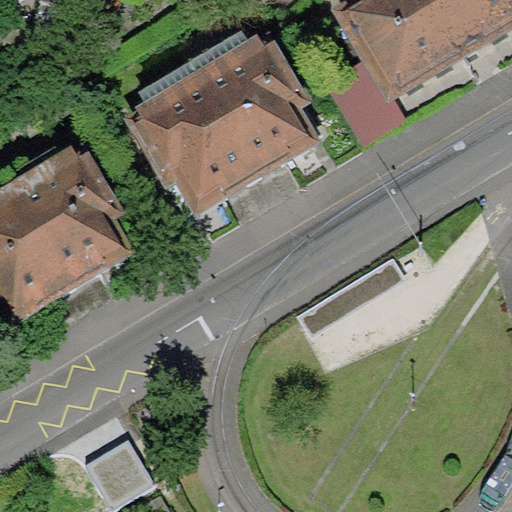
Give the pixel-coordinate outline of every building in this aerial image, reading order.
[(511,0),(377,0),(342,21),(389,101),(511,27),(511,0)] [(228,72),(231,77),(202,94),(254,182),(268,173),(311,148),(290,114),(301,108),(266,49),(228,72)] [(177,182),(197,216),(205,210),(254,182),(202,94),(172,112),(169,107),(132,129),(167,188),(177,182)] [(54,157),(5,187),(68,292),(77,287),(125,259),(105,225),(115,218),(80,160),(62,171),(54,157)] [(22,320),(68,292),(5,187),(3,188),(0,189),(0,307),(11,327),(22,320)] [(414,234),(335,284),(349,307),(428,256),(414,234)] [(111,502),(133,489),(115,457),(93,470),(111,502)]
